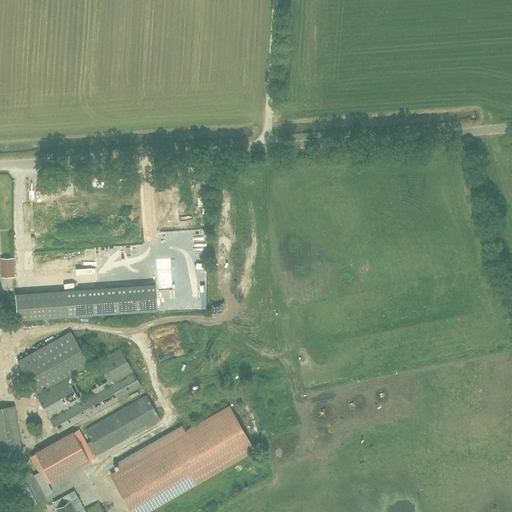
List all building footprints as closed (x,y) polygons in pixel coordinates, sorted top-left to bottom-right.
[(102,200),(25,205),(27,235),(62,233),(61,219),(105,216),(106,226),(113,226),(112,199),(102,200)] [(117,279),(115,237),(34,242),(36,269),(47,268),(47,257),(80,256),(80,267),(81,281),(117,279)] [(13,268),(3,268),(4,277),(14,277),(13,268)] [(156,285),(66,291),(16,294),(17,320),(158,310),(156,285)] [(89,364),(71,332),(18,362),(35,394),(89,364)] [(58,433),(141,387),(120,349),(36,395),(58,433)] [(177,371),(182,391),(208,385),(203,364),(177,371)] [(99,453),(160,419),(146,396),(87,429),(89,433),(88,433),(99,453)] [(0,452),(21,449),(14,406),(0,408),(0,452)] [(147,511),(254,453),(229,408),(111,474),(132,511),(147,511)] [(46,484),(94,456),(79,430),(31,457),(41,473),(33,478),(31,474),(17,482),(31,505),(44,498),(39,488),(46,484)] [(85,511),(74,491),(53,503),(57,511),(85,511)]
